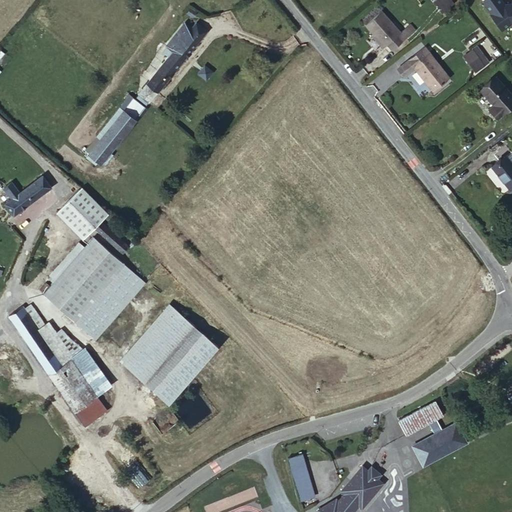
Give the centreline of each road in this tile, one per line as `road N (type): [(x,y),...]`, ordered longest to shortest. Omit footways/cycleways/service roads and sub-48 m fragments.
road 1 (unclassified): [(511,318),(412,391),(238,450),(148,511)]
road 2 (residential): [(285,0),(501,281)]
